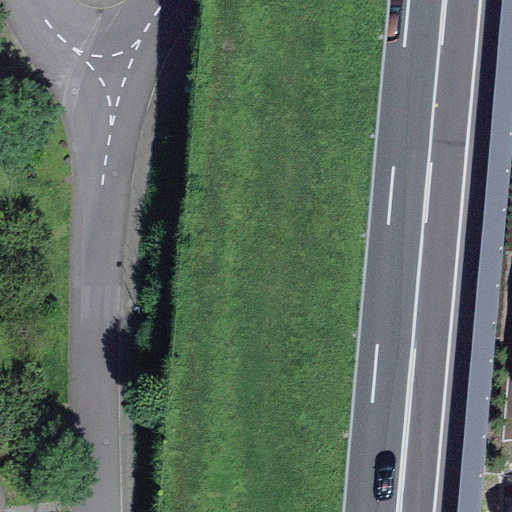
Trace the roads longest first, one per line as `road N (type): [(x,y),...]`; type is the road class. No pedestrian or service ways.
road 1 (motorway): [(294,0),(246,511)]
road 2 (residential): [(123,78),(101,210),(93,328),(100,511)]
road 3 (motorway): [(379,353),(407,0)]
road 4 (motorway): [(364,511),(379,353)]
road 5 (motorway): [(379,511),(379,353)]
road 6 (residential): [(123,78),(58,36),(34,0)]
